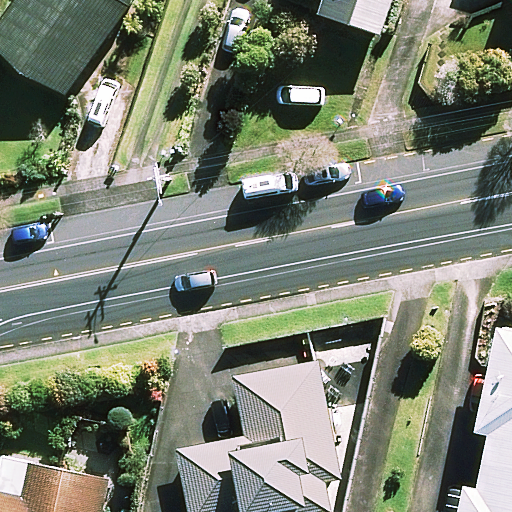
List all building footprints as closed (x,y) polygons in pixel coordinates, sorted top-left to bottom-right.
[(22,0),(0,30),(0,55),(63,106),(135,11),(139,0),(22,0)] [(324,0),(317,18),(385,38),(399,0),(324,0)] [(494,438),(488,465),(511,469),(511,332),(502,331),(480,436),(494,438)] [(332,511),(328,484),(343,481),(320,363),(237,378),(248,438),(180,451),(191,511),(332,511)] [(511,511),(511,469),(488,465),(482,493),(469,490),(464,511),(511,511)] [(106,511),(112,483),(35,468),(28,499),(3,494),(0,506),(0,511),(106,511)]
